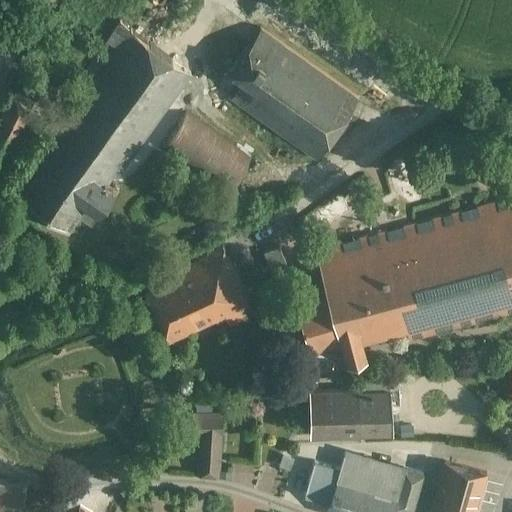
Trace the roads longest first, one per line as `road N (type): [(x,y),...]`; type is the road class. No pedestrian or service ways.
road 1 (residential): [(295,511),(213,486),(5,482)]
road 2 (residential): [(205,254),(333,191),(445,97)]
road 3 (residential): [(445,97),(299,0)]
